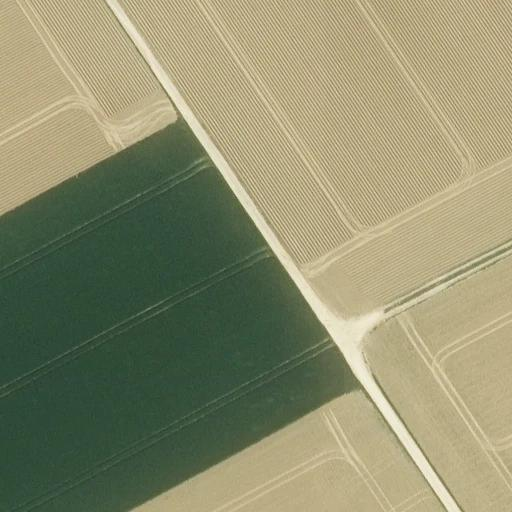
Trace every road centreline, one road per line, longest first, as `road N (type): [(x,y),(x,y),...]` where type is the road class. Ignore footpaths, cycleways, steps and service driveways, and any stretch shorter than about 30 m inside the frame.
road 1 (track): [(109,0),(451,511)]
road 2 (track): [(511,246),(337,337)]
